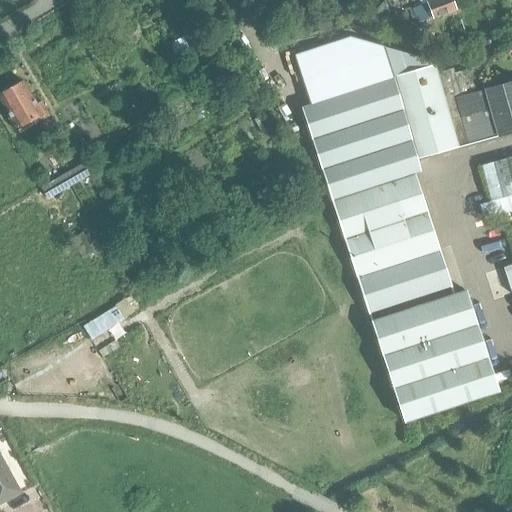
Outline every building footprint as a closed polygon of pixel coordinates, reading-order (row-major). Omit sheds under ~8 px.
[(391,16),(385,0),(384,0),(371,14),(374,22),(386,18),(391,16)] [(453,0),(433,0),(428,2),(433,17),(434,19),(457,10),(453,0)] [(428,2),(412,8),(418,23),(433,17),(428,2)] [(391,16),(386,18),(391,34),(418,23),(412,8),(391,16)] [(333,27),(331,16),(319,19),(321,30),(333,27)] [(511,80),(486,88),(482,73),(480,66),(455,73),(454,68),(438,73),(435,61),(384,47),(394,78),(416,157),(421,158),(500,135),(511,131),(511,80)] [(416,157),(394,78),(303,108),(333,201),(415,175),(414,174),(414,173),(416,157)] [(0,95),(20,132),(50,116),(43,102),(38,104),(25,82),(15,88),(9,85),(2,89),(2,95),(0,95)] [(511,198),(511,157),(481,165),(482,166),(492,204),(511,198)] [(48,198),(91,174),(84,162),(41,186),(48,198)] [(445,297),(431,252),(439,250),(415,175),(333,201),(354,264),(405,421),(498,391),(466,290),(445,297)] [(95,252),(84,231),(72,237),(84,258),(95,252)] [(2,451),(0,452),(0,509),(26,496),(2,451)]
